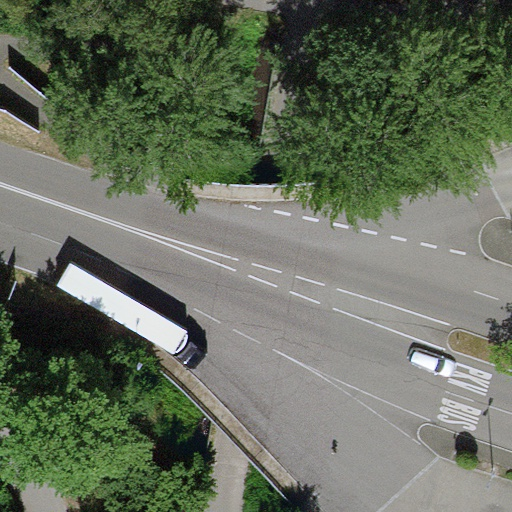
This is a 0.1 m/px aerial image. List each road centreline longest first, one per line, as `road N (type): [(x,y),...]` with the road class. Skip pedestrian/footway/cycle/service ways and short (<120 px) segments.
road 1 (primary): [(0,222),(511,411)]
road 2 (primary): [(511,312),(0,155)]
road 3 (track): [(333,0),(425,11),(511,9)]
